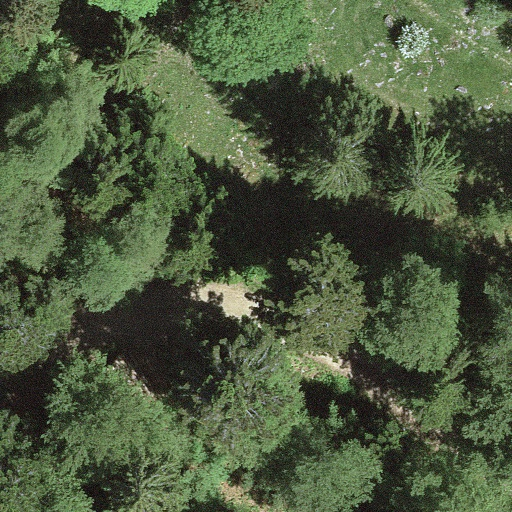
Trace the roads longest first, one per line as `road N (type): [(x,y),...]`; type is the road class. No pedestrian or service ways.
road 1 (track): [(511,475),(434,418),(294,346),(148,332),(0,378)]
road 2 (track): [(148,332),(0,123)]
